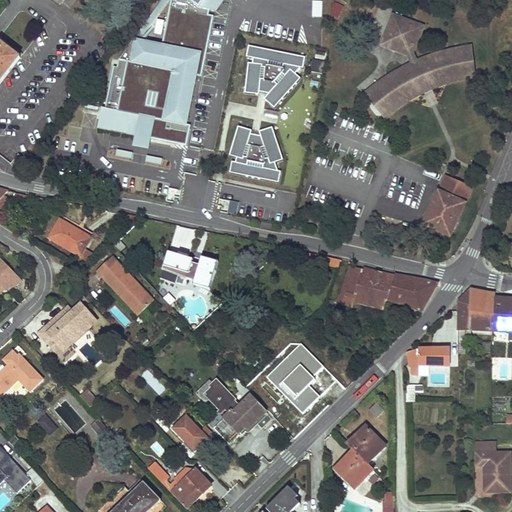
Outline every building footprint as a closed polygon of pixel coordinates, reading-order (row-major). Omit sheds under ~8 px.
[(170,0),(163,43),(167,43),(166,48),(162,47),(147,43),(149,40),(139,33),(119,60),(117,68),(113,67),(105,108),(102,108),(98,128),(138,136),(138,132),(150,134),(149,139),(187,146),(190,130),(185,129),(186,125),(196,76),(197,69),(203,70),(214,16),(208,15),(209,10),(215,11),(222,0),(170,0)] [(335,0),(329,15),(338,19),(346,0),(335,0)] [(322,1),(313,1),(312,17),(322,17),(322,1)] [(475,73),(472,45),(462,47),(456,48),(451,49),(445,50),(439,52),(431,55),(424,57),(416,61),(413,53),(424,26),(392,14),(381,45),(408,55),(411,63),(404,66),(398,69),(384,78),(377,83),(369,89),(363,94),(381,115),(387,110),(396,103),(403,98),(409,95),(421,89),(429,85),(428,81),(437,77),(439,81),(446,79),(452,77),(462,75),(475,73)] [(0,41),(0,82),(20,57),(8,48),(0,41)] [(8,48),(20,57),(22,54),(11,45),(8,48)] [(305,58),(249,46),(247,57),(253,59),(253,64),(248,63),(245,93),(259,95),(259,92),(269,93),(264,99),(274,109),(301,79),(295,74),(301,68),(303,69),(305,58)] [(476,78),(475,73),(462,75),(452,77),(446,79),(439,81),(437,77),(428,81),(429,85),(421,89),(409,95),(403,98),(396,103),(387,110),(381,115),(384,119),(396,109),(403,105),(409,101),(423,93),(431,89),(445,84),(455,82),(460,81),(468,79),(476,78)] [(252,131),(238,127),(230,156),(237,158),(236,163),(232,162),(230,173),(279,183),(281,172),(278,171),(275,163),(283,160),(272,128),(259,132),(261,137),(251,135),(252,131)] [(135,148),(147,150),(149,139),(150,134),(138,132),(138,136),(135,148)] [(18,154),(11,164),(18,170),(26,160),(18,154)] [(446,176),(423,225),(450,236),(472,187),(446,176)] [(15,194),(15,195),(12,204),(23,206),(25,196),(15,194)] [(0,211),(9,202),(3,196),(0,200),(0,211)] [(228,213),(236,215),(239,203),(230,201),(228,213)] [(60,220),(49,239),(80,257),(77,262),(85,267),(92,255),(84,250),(91,238),(60,220)] [(191,249),(196,231),(177,226),(172,245),(191,249)] [(168,252),(164,266),(189,274),(187,279),(195,282),(194,285),(208,289),(211,281),(213,282),(216,271),(214,271),(216,262),(202,258),(200,266),(192,263),(193,260),(168,252)] [(307,254),(306,259),(311,260),(319,262),(327,263),(328,258),(307,254)] [(120,264),(114,258),(97,273),(103,279),(120,264)] [(0,259),(0,289),(3,287),(5,289),(6,290),(12,284),(15,287),(21,281),(0,259)] [(120,264),(103,279),(138,317),(155,301),(120,264)] [(163,270),(187,279),(189,274),(164,266),(163,270)] [(349,268),(339,298),(338,304),(339,305),(353,308),(354,301),(384,309),(387,300),(422,311),(437,284),(437,283),(394,275),(393,275),(393,277),(356,268),(354,268),(354,269),(349,268)] [(162,272),(161,278),(174,281),(176,276),(162,272)] [(459,302),(459,331),(493,331),(494,298),(495,294),(483,292),(471,290),(469,291),(459,302)] [(511,332),(511,299),(505,299),(494,298),(493,331),(511,332)] [(50,337),(45,342),(53,350),(58,345),(62,349),(74,338),(71,335),(82,324),(85,327),(95,319),(81,305),(73,313),(69,308),(57,319),(61,324),(49,335),(50,337)] [(57,319),(39,336),(45,342),(50,337),(49,335),(61,324),(57,319)] [(58,345),(53,350),(60,358),(98,322),(95,319),(85,327),(82,324),(71,335),(74,338),(62,349),(58,345)] [(300,344),(266,379),(302,414),(319,397),(306,384),(323,367),(300,344)] [(408,353),(410,366),(413,368),(412,374),(413,375),(419,375),(419,366),(450,366),(450,349),(419,349),(408,353)] [(44,380),(20,355),(18,356),(13,351),(3,361),(8,366),(0,373),(0,398),(10,389),(8,387),(21,375),(26,380),(22,384),(31,393),(44,380)] [(252,356),(245,363),(251,370),(259,362),(252,356)] [(428,376),(428,368),(419,367),(419,376),(428,376)] [(8,387),(10,389),(19,381),(22,384),(26,380),(21,375),(8,387)] [(238,379),(233,384),(236,388),(241,383),(238,379)] [(248,431),(267,414),(252,398),(242,408),(237,403),(238,401),(218,380),(214,384),(211,387),(212,389),(205,396),(212,403),(219,411),(217,412),(220,416),(228,408),(232,412),(214,428),(230,445),(241,434),(240,434),(246,428),(248,431)] [(211,382),(197,395),(209,407),(212,403),(205,396),(212,389),(211,387),(214,384),(211,382)] [(406,386),(407,402),(415,402),(415,386),(406,386)] [(87,389),(79,397),(90,408),(97,400),(87,389)] [(379,401),(369,411),(377,419),(386,409),(379,401)] [(46,415),(38,422),(50,437),(58,429),(46,415)] [(191,454),(208,439),(187,417),(174,429),(186,443),(183,446),(191,454)] [(99,420),(91,427),(101,439),(109,432),(99,420)] [(366,427),(347,445),(353,451),(367,466),(386,447),(366,427)] [(510,492),(510,454),(495,454),(495,443),(476,443),(476,466),(484,466),(484,493),(510,492)] [(355,490),(374,472),(367,466),(353,451),(335,469),(355,490)] [(155,463),(148,469),(187,510),(212,486),(197,470),(195,472),(181,485),(180,486),(176,481),(171,485),(167,480),(170,478),(155,463)] [(32,469),(27,475),(39,486),(44,481),(32,469)] [(176,480),(181,485),(195,472),(193,470),(187,469),(176,480)] [(212,486),(221,496),(226,491),(217,481),(212,486)] [(144,483),(113,511),(150,511),(161,501),(144,483)] [(110,511),(130,492),(124,486),(99,511),(110,511)] [(291,511),(301,502),(286,487),(263,511),(291,511)] [(384,504),(384,511),(394,511),(394,504),(394,493),(387,493),(387,504),(384,504)]
